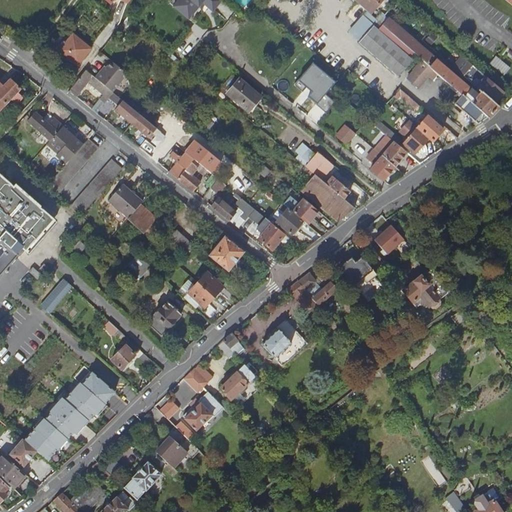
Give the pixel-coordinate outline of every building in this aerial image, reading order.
[(192,9),(181,0),(172,0),(172,2),(187,14),(192,9)] [(202,0),(211,7),(216,0),(181,0),(192,9),(199,0),(202,0)] [(354,0),(369,13),(379,3),(380,4),(383,0),(354,0)] [(375,20),(381,25),(385,20),(379,15),(375,20)] [(488,117),(498,106),(494,103),(471,83),(468,86),(417,43),(388,17),(385,20),(381,25),(382,25),(384,28),(411,50),(422,60),(434,70),(462,94),(464,96),(467,92),(474,98),(471,102),(488,117)] [(384,28),(382,25),(377,31),(406,55),(411,50),(384,28)] [(406,55),(377,31),(371,26),(357,42),(397,77),(412,60),(406,55)] [(76,62),(90,45),(88,44),(71,30),(57,48),(76,62)] [(452,66),(471,83),(494,103),(502,93),(491,84),(493,83),(461,55),(452,66)] [(434,70),(422,60),(407,77),(419,87),(434,70)] [(95,77),(113,92),(127,74),(112,61),(104,71),(102,69),(95,77)] [(303,91),(328,112),(336,101),(327,93),(337,81),(314,61),(296,83),(305,90),(303,91)] [(69,91),(76,96),(87,82),(103,94),(100,98),(105,102),(114,92),(113,92),(95,77),(86,70),(69,91)] [(248,109),(260,95),(240,78),(228,92),(248,109)] [(0,83),(0,111),(21,89),(12,81),(5,88),(0,83)] [(419,106),(411,99),(400,89),(393,97),(398,101),(401,98),(416,111),(419,106)] [(114,101),(118,96),(114,93),(110,98),(114,101)] [(488,117),(471,102),(464,96),(462,94),(454,103),(478,124),(488,117)] [(139,114),(120,98),(118,101),(121,103),(116,109),(132,122),(139,114)] [(149,104),(141,115),(146,120),(155,109),(149,104)] [(51,140),(63,126),(52,117),(47,123),(36,114),(29,122),(51,140)] [(139,114),(132,122),(149,136),(153,132),(158,136),(161,132),(146,120),(141,115),(139,114)] [(417,127),(428,136),(433,140),(443,129),(427,115),(417,127)] [(401,131),(408,136),(404,142),(390,130),(389,131),(383,127),(380,131),(393,142),(407,153),(410,149),(414,153),(428,136),(417,127),(414,125),(410,121),(401,131)] [(354,134),(344,125),(335,136),(346,144),(354,134)] [(63,126),(51,140),(48,143),(59,153),(57,155),(66,164),(84,145),(63,126)] [(49,185),(59,193),(98,147),(89,139),(49,185)] [(407,153),(393,142),(389,147),(382,142),(375,150),(382,155),(395,166),(407,153)] [(366,157),(374,164),(382,155),(375,150),(373,148),(366,157)] [(306,167),(316,175),(322,180),(335,166),(318,152),(306,167)] [(189,165),(194,159),(188,154),(182,160),(189,165)] [(395,166),(382,155),(374,164),(370,169),(384,180),(395,166)] [(178,179),(193,191),(200,182),(193,176),(197,171),(202,176),(207,170),(194,159),(189,165),(186,168),(178,179)] [(71,206),(81,214),(122,168),(112,160),(71,206)] [(186,168),(189,165),(182,160),(180,163),(186,168)] [(171,173),(178,179),(186,168),(180,163),(171,173)] [(258,170),(266,177),(271,171),(263,164),(258,170)] [(25,250),(54,219),(40,206),(39,207),(0,172),(0,273),(1,273),(0,272),(0,269),(10,259),(12,261),(18,255),(17,254),(22,248),(25,250)] [(340,220),(355,209),(345,199),(327,184),(322,180),(316,175),(304,189),(340,220)] [(327,184),(345,199),(352,191),(334,176),(327,184)] [(219,179),(211,189),(219,195),(226,186),(219,179)] [(129,220),(142,206),(144,204),(124,186),(109,203),(129,220)] [(276,198),(269,192),(267,195),(273,201),(276,198)] [(255,209),(240,197),(238,200),(236,203),(250,215),(255,209)] [(213,208),(230,222),(237,214),(220,199),(213,208)] [(320,212),(305,200),(294,213),(304,222),(309,226),(320,212)] [(304,222),(294,213),(284,205),(279,211),(284,215),(278,223),(293,236),(304,222)] [(142,206),(129,220),(145,235),(159,221),(142,206)] [(255,209),(250,215),(249,216),(259,225),(257,228),(263,233),(258,238),(272,249),(285,234),(255,209)] [(382,215),(374,222),(378,227),(386,220),(382,215)] [(403,240),(390,225),(373,240),(386,256),(403,240)] [(185,258),(191,251),(195,246),(178,230),(167,241),(185,258)] [(245,252),(225,237),(211,256),(230,271),(245,252)] [(139,256),(137,254),(127,265),(130,267),(139,256)] [(151,267),(139,256),(130,267),(141,278),(151,267)] [(350,257),(339,266),(355,287),(363,281),(366,284),(377,275),(362,256),(354,262),(350,257)] [(43,273),(48,268),(44,264),(40,269),(43,273)] [(41,275),(33,268),(29,272),(38,280),(41,275)] [(310,270),(299,279),(313,294),(321,302),(338,286),(337,284),(340,282),(336,276),(333,280),(331,278),(324,285),(320,289),(313,281),(317,278),(310,270)] [(447,291),(428,270),(402,291),(414,308),(422,302),(427,307),(429,306),(430,308),(432,309),(437,305),(438,302),(436,300),(447,291)] [(209,273),(190,293),(206,308),(225,288),(209,273)] [(324,285),(317,278),(313,281),(320,289),(324,285)] [(299,279),(289,286),(304,302),(313,294),(299,279)] [(42,305),(50,312),(72,286),(64,280),(42,305)] [(152,320),(166,333),(171,328),(173,328),(176,325),(176,323),(182,315),(168,302),(152,320)] [(108,321),(104,317),(99,321),(104,326),(108,321)] [(279,325),(262,341),(283,363),(308,341),(287,318),(280,325),(279,325)] [(166,333),(152,320),(148,324),(162,337),(166,333)] [(104,326),(103,327),(113,336),(114,335),(118,330),(108,321),(104,326)] [(126,337),(118,330),(114,335),(121,342),(126,337)] [(225,337),(225,338),(227,340),(234,348),(236,345),(234,343),(240,338),(234,331),(225,337)] [(224,338),(218,344),(220,346),(227,340),(225,338),(224,338)] [(141,351),(130,341),(111,361),(122,371),(141,351)] [(240,355),(248,363),(250,361),(243,353),(240,355)] [(73,357),(12,427),(56,463),(124,400),(73,357)] [(245,363),(221,385),(230,395),(238,388),(241,391),(248,384),(246,381),(254,373),(245,363)] [(197,365),(190,371),(203,384),(210,378),(197,365)] [(190,371),(185,376),(198,389),(203,384),(190,371)] [(224,405),(209,389),(199,399),(201,401),(195,407),(193,405),(184,414),(187,417),(186,417),(197,429),(213,413),(215,415),(224,405)] [(171,399),(161,410),(169,419),(180,408),(171,399)] [(157,450),(166,458),(175,466),(189,452),(192,455),(200,447),(178,425),(170,434),(171,434),(157,450)] [(37,452),(23,440),(10,455),(24,468),(37,452)] [(166,458),(157,450),(153,454),(162,463),(166,458)] [(0,457),(0,472),(15,487),(26,475),(3,454),(0,457)] [(423,461),(440,487),(448,482),(430,456),(423,461)] [(179,469),(175,466),(166,458),(162,463),(174,474),(179,469)] [(98,460),(92,466),(105,478),(110,472),(98,460)] [(138,497),(139,498),(162,473),(149,461),(125,485),(127,486),(138,497)] [(105,466),(114,474),(118,469),(110,462),(105,466)] [(0,501),(2,504),(10,496),(6,492),(9,487),(0,478),(0,501)] [(64,490),(55,498),(66,511),(68,509),(70,511),(83,511),(106,491),(94,478),(71,499),(64,490)] [(227,497),(239,486),(232,479),(221,490),(227,497)] [(459,482),(456,487),(459,492),(465,487),(461,480),(459,482)] [(138,497),(127,486),(125,489),(136,499),(138,497)] [(496,486),(476,498),(481,508),(477,510),(478,511),(504,511),(496,498),(501,495),(496,486)] [(464,500),(459,492),(456,487),(449,499),(455,506),(464,500)] [(138,502),(136,499),(125,489),(102,511),(125,511),(130,508),(131,509),(138,502)] [(460,511),(468,506),(464,500),(455,506),(459,511),(460,511)]
